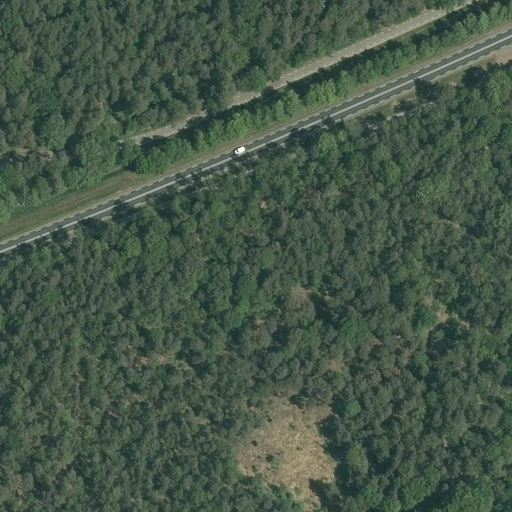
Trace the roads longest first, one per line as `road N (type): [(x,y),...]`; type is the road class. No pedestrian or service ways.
road 1 (primary): [(0,250),(511,34)]
road 2 (unclassified): [(0,163),(169,130),(472,0)]
